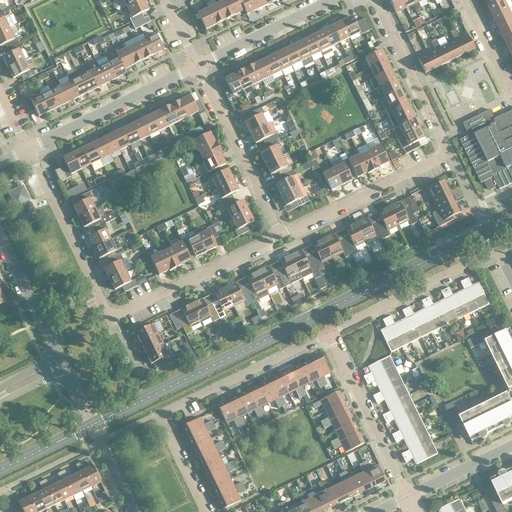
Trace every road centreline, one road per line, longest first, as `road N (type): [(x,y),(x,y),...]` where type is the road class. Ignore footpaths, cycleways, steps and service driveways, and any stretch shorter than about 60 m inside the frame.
road 1 (residential): [(282,237),(448,156),(376,0)]
road 2 (residential): [(282,237),(199,65)]
road 3 (residential): [(113,318),(28,147)]
road 4 (residential): [(28,147),(199,65)]
road 5 (residential): [(330,333),(160,415)]
road 6 (residential): [(113,318),(282,237)]
road 7 (residential): [(407,498),(330,333)]
road 8 (residential): [(468,266),(330,333)]
road 9 (residential): [(199,65),(334,0)]
road 10 (residential): [(57,357),(0,239)]
